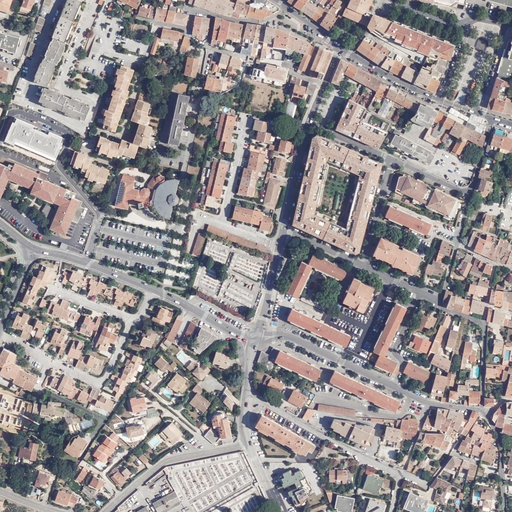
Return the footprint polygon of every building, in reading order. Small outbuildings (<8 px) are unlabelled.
[(0,0),(0,9),(9,12),(9,14),(15,16),(19,0),(0,0)] [(24,0),(22,6),(31,9),(32,7),(34,0),(24,0)] [(77,13),(82,0),(81,0),(66,0),(64,6),(62,5),(61,9),(63,10),(56,27),(54,26),(53,29),(56,31),(49,49),(48,48),(40,67),(38,66),(36,70),(38,71),(35,80),(48,85),(50,79),(57,63),(58,63),(62,55),(67,41),(66,41),(69,33),(77,13)] [(128,0),(127,3),(136,8),(140,1),(137,0),(128,0)] [(206,0),(204,8),(215,12),(217,0),(206,0)] [(217,0),(215,12),(219,13),(223,14),(228,2),(228,0),(217,0)] [(228,2),(223,14),(231,17),(231,16),(236,3),(228,0),(228,2)] [(239,1),(237,0),(236,0),(236,3),(231,16),(238,18),(240,13),(246,15),(249,5),(245,4),(245,3),(239,1)] [(266,0),(253,0),(253,3),(249,4),(249,5),(255,8),(262,11),(264,7),(266,0)] [(271,2),(266,0),(264,7),(268,9),(264,17),(280,9),(271,2)] [(297,0),(294,5),(300,9),(307,0),(306,0),(297,0)] [(302,11),(311,17),(317,8),(317,7),(319,3),(323,5),(320,3),(322,0),(321,0),(316,0),(314,5),(309,2),(307,0),(300,9),(302,11)] [(311,17),(320,24),(330,9),(330,8),(335,0),(331,0),(326,7),(323,5),(319,3),(317,7),(317,8),(311,17)] [(337,9),(341,11),(346,4),(339,0),(335,0),(330,8),(335,11),(337,9)] [(343,15),(367,26),(373,14),(367,11),(372,1),(371,1),(371,0),(350,0),(347,7),(346,6),(343,15)] [(434,0),(433,0),(433,3),(443,5),(464,9),(466,4),(458,3),(449,4),(434,0)] [(147,17),(154,18),(156,7),(152,6),(150,6),(145,4),(144,8),(149,9),(147,17)] [(255,8),(249,5),(246,15),(252,17),(255,8)] [(156,7),(154,18),(160,20),(162,9),(158,8),(159,6),(157,6),(157,7),(156,7)] [(178,8),(169,6),(168,10),(165,21),(173,23),(176,12),(177,12),(178,8)] [(138,15),(147,17),(149,9),(144,8),(140,7),(138,15)] [(268,9),(264,7),(262,11),(255,8),(252,17),(254,17),(259,19),(264,17),(268,9)] [(165,21),(168,10),(166,9),(162,9),(160,20),(165,21)] [(324,26),(329,30),(339,15),(330,9),(320,24),(324,26)] [(188,15),(184,14),(177,12),(176,12),(173,23),(182,25),(186,25),(188,15)] [(374,26),(378,16),(376,15),(374,14),(368,26),(370,29),(371,32),(374,26)] [(40,15),(36,29),(41,30),(46,17),(40,15)] [(192,35),(197,36),(197,33),(202,33),(207,34),(210,18),(195,16),(192,35)] [(219,32),(222,19),(215,17),(215,18),(215,19),(213,29),(219,32)] [(376,26),(371,32),(382,38),(383,36),(393,22),(383,18),(378,23),(376,26)] [(227,35),(230,21),(222,19),(219,32),(217,39),(225,41),(227,35)] [(243,24),(230,21),(227,35),(233,37),(240,39),(241,35),(243,24)] [(383,36),(382,38),(387,42),(389,39),(398,42),(404,44),(416,49),(430,53),(433,47),(443,52),(452,57),(456,45),(433,37),(393,22),(383,36)] [(250,39),(253,24),(247,24),(243,38),(250,39)] [(266,26),(257,24),(253,42),(257,43),(258,40),(263,41),(266,26)] [(279,28),(266,26),(263,41),(263,44),(263,45),(273,47),(273,46),(278,47),(286,49),(288,33),(279,28)] [(0,47),(16,52),(20,37),(1,31),(1,30),(0,29),(0,47)] [(170,40),(172,30),(163,29),(161,38),(162,38),(162,39),(155,37),(150,54),(155,55),(159,41),(167,43),(169,43),(170,40)] [(217,39),(219,32),(213,29),(212,37),(211,42),(216,44),(217,39)] [(183,33),(172,30),(170,40),(178,41),(179,38),(182,39),(183,33)] [(295,37),(288,33),(286,49),(285,54),(289,55),(294,49),(304,53),(306,54),(310,45),(311,43),(299,38),(295,37)] [(192,39),(185,35),(181,46),(181,48),(180,51),(185,53),(187,47),(189,48),(192,39)] [(364,39),(357,49),(368,57),(378,43),(367,35),(364,39)] [(364,39),(362,37),(354,47),(357,49),(364,39)] [(32,41),(27,54),(33,56),(37,43),(32,41)] [(384,46),(378,42),(378,43),(368,57),(374,60),(384,46)] [(250,43),(249,43),(248,46),(248,49),(241,48),(240,54),(248,55),(250,56),(252,47),(253,44),(250,44),(250,43)] [(306,54),(304,53),(297,72),(314,78),(315,77),(316,77),(320,78),(321,78),(332,51),(314,44),(314,46),(310,45),(306,54)] [(404,44),(401,49),(413,55),(414,53),(416,49),(404,44)] [(388,49),(384,46),(374,60),(382,66),(391,52),(393,51),(389,48),(388,49)] [(433,75),(438,64),(439,61),(440,59),(441,57),(443,52),(433,47),(430,53),(427,58),(424,65),(420,73),(414,83),(417,84),(427,89),(432,78),(433,75)] [(430,53),(416,49),(414,53),(427,58),(430,53)] [(391,52),(382,66),(390,70),(396,60),(395,60),(393,59),(394,57),(392,56),(394,54),(391,52)] [(450,61),(452,57),(443,52),(441,57),(450,61)] [(230,56),(222,53),(219,62),(227,65),(230,56)] [(414,53),(413,55),(411,58),(424,65),(427,58),(414,53)] [(185,73),(196,75),(199,58),(189,56),(185,73)] [(232,57),(228,70),(235,72),(237,68),(243,70),(245,64),(242,63),(242,62),(241,59),(239,59),(232,57)] [(396,60),(390,70),(398,74),(402,77),(407,65),(410,60),(405,57),(402,63),(396,59),(395,60),(396,60)] [(511,60),(504,58),(498,77),(511,82),(511,78),(511,60)] [(346,61),(342,59),(337,72),(339,73),(340,71),(346,61)] [(350,64),(346,61),(340,71),(339,73),(340,74),(343,76),(345,73),(350,64)] [(447,68),(448,66),(439,61),(438,64),(433,75),(438,78),(440,73),(444,75),(447,68)] [(242,79),(283,89),(287,69),(288,68),(277,66),(267,64),(266,66),(263,70),(255,68),(255,63),(246,62),(242,79)] [(359,68),(350,64),(345,73),(353,78),(359,68)] [(407,65),(402,77),(414,83),(420,73),(418,71),(418,70),(417,69),(417,68),(413,65),(412,67),(407,65)] [(107,115),(106,116),(120,120),(120,117),(125,102),(124,102),(125,101),(125,99),(126,99),(129,91),(127,90),(129,84),(130,82),(129,81),(130,78),(131,78),(134,70),(121,66),(120,69),(118,74),(117,77),(116,82),(115,86),(116,87),(115,90),(114,94),(113,94),(112,98),(110,103),(108,110),(107,115)] [(372,75),(359,68),(353,78),(358,80),(367,85),(372,75)] [(3,70),(0,69),(0,80),(2,81),(6,81),(9,72),(3,70)] [(342,80),(344,76),(343,76),(340,74),(336,82),(335,83),(339,85),(339,84),(340,83),(340,84),(342,80)] [(382,81),(372,75),(367,85),(378,91),(381,84),(382,81)] [(224,77),(223,77),(220,76),(219,79),(207,77),(205,87),(217,90),(219,84),(222,85),(224,80),(224,77)] [(294,76),(291,78),(290,83),(294,84),(293,88),(292,95),(303,98),(305,87),(298,85),(300,78),(294,76)] [(498,77),(497,77),(491,96),(506,100),(508,91),(511,82),(498,77)] [(432,78),(427,89),(436,93),(440,83),(432,78)] [(231,82),(224,80),(222,85),(222,89),(226,90),(227,84),(231,85),(231,83),(231,82)] [(312,95),(316,85),(308,82),(308,83),(307,83),(306,85),(307,85),(305,92),(312,95)] [(381,84),(378,91),(376,94),(368,109),(372,111),(379,97),(381,99),(383,96),(386,98),(387,96),(386,95),(390,89),(381,84)] [(86,119),(91,105),(83,101),(83,100),(80,98),(78,97),(76,99),(59,92),(60,90),(57,89),(54,88),(53,90),(46,87),(40,100),(86,119)] [(376,94),(366,88),(361,96),(358,103),(368,109),(376,94)] [(387,96),(386,98),(385,99),(390,102),(391,101),(394,103),(398,93),(390,89),(386,95),(387,96)] [(506,100),(503,111),(511,113),(511,102),(508,101),(509,98),(511,92),(508,91),(506,100)] [(188,105),(191,95),(179,92),(167,141),(179,144),(182,134),(184,134),(184,132),(184,129),(183,129),(187,109),(189,110),(190,108),(190,106),(188,105)] [(356,93),(355,94),(353,99),(352,100),(358,103),(361,96),(359,95),(356,100),(355,99),(358,94),(356,93)] [(407,97),(398,93),(394,103),(393,105),(401,109),(402,107),(407,97)] [(506,100),(491,96),(488,107),(503,111),(506,100)] [(415,102),(407,97),(402,107),(409,111),(411,108),(413,109),(411,112),(416,114),(421,104),(420,104),(415,102)] [(132,120),(134,121),(138,104),(149,107),(151,104),(142,101),(138,99),(137,105),(136,108),(136,109),(135,109),(135,111),(134,111),(132,120)] [(351,99),(350,99),(337,129),(346,133),(354,137),(380,149),(394,122),(386,119),(377,114),(372,111),(368,109),(358,103),(352,100),(351,99)] [(290,102),(285,117),(293,119),(297,105),(290,102)] [(130,142),(129,142),(128,147),(135,148),(138,149),(140,145),(144,146),(148,125),(145,124),(146,121),(148,116),(149,113),(148,112),(149,107),(138,104),(134,121),(140,123),(137,131),(138,132),(137,133),(137,134),(134,143),(132,142),(130,142)] [(416,114),(411,119),(413,121),(415,122),(424,126),(430,128),(439,111),(433,109),(426,106),(421,104),(416,114)] [(379,111),(377,114),(386,119),(387,117),(387,116),(388,114),(389,112),(384,110),(383,114),(379,111)] [(440,131),(448,116),(439,111),(430,128),(424,139),(433,144),(437,137),(440,131)] [(456,120),(459,115),(450,112),(449,114),(448,116),(456,120)] [(230,141),(236,117),(222,113),(216,138),(221,140),(219,149),(231,152),(234,143),(230,141)] [(120,120),(106,116),(106,118),(104,123),(103,127),(115,131),(118,122),(119,122),(120,120)] [(452,129),(456,120),(448,116),(440,131),(446,134),(447,132),(449,133),(450,133),(452,129)] [(265,132),(268,122),(255,119),(253,128),(258,130),(255,139),(268,142),(271,133),(265,132)] [(461,134),(465,125),(456,120),(452,129),(461,134)] [(424,126),(415,122),(414,124),(413,123),(410,131),(407,130),(405,134),(396,129),(387,145),(407,156),(408,154),(429,166),(436,153),(416,143),(415,142),(422,131),(424,126)] [(474,130),(476,127),(467,122),(465,125),(461,134),(470,139),(474,130)] [(148,125),(144,146),(147,147),(148,144),(150,139),(151,135),(150,135),(152,130),(153,127),(148,125)] [(459,138),(461,134),(452,129),(450,133),(459,138)] [(478,143),(482,134),(474,130),(470,139),(478,143)] [(501,147),(504,136),(492,133),(491,132),(489,139),(492,141),(490,145),(488,144),(488,145),(486,151),(487,151),(489,151),(491,144),(501,147)] [(486,136),(482,134),(478,143),(483,146),(486,136)] [(368,158),(355,152),(348,149),(343,147),(317,136),(313,138),(309,158),(297,214),(294,225),(299,227),(301,228),(331,242),(357,254),(359,253),(363,237),(375,192),(377,183),(382,164),(380,162),(380,163),(370,158),(368,158)] [(510,149),(511,140),(511,138),(504,136),(501,147),(500,151),(509,153),(510,149)] [(100,137),(98,142),(112,147),(124,152),(126,147),(128,147),(129,142),(126,141),(126,140),(122,139),(120,143),(112,140),(112,141),(110,140),(108,140),(109,139),(100,137)] [(454,151),(460,154),(467,142),(460,138),(453,150),(451,153),(453,154),(454,151)] [(285,150),(290,151),(292,142),(289,141),(283,140),(281,139),(280,143),(275,142),(275,145),(274,148),(275,148),(275,150),(278,151),(285,152),(285,150)] [(112,147),(98,142),(96,150),(100,151),(104,152),(108,153),(113,154),(117,155),(117,154),(118,152),(123,153),(124,154),(124,152),(112,147)] [(126,147),(124,152),(124,154),(126,154),(131,156),(132,156),(135,148),(128,147),(126,147)] [(261,171),(265,154),(251,150),(247,168),(244,167),(237,192),(252,196),(258,170),(261,171)] [(94,179),(97,180),(102,182),(106,183),(110,170),(101,167),(101,168),(99,167),(98,166),(90,163),(91,159),(87,157),(87,155),(82,154),(75,151),(71,164),(74,165),(80,167),(83,168),(82,170),(87,172),(86,174),(86,176),(89,177),(94,179)] [(286,159),(277,157),(276,159),(272,173),(280,175),(281,170),(284,170),(285,166),(283,166),(283,163),(286,163),(286,159)] [(214,160),(212,169),(210,177),(206,194),(203,193),(200,203),(213,206),(216,196),(220,197),(228,164),(214,160)] [(78,223),(84,208),(81,206),(83,202),(75,198),(77,194),(38,177),(39,174),(15,164),(14,166),(9,164),(8,167),(0,163),(0,197),(1,198),(9,179),(32,189),(30,195),(54,204),(56,209),(48,227),(66,234),(72,220),(78,223)] [(481,168),(479,174),(483,175),(487,177),(492,178),(493,173),(494,170),(492,169),(491,171),(481,168)] [(116,205),(128,208),(130,200),(139,202),(140,206),(144,205),(144,204),(151,203),(151,204),(155,203),(155,205),(155,206),(159,212),(159,213),(165,216),(165,217),(167,217),(170,218),(171,215),(174,204),(175,204),(179,202),(180,198),(177,194),(176,194),(179,182),(180,183),(180,180),(176,179),(175,178),(174,178),(168,180),(167,179),(167,180),(165,181),(165,176),(161,174),(159,175),(158,175),(156,174),(148,184),(151,185),(149,188),(148,188),(147,187),(145,187),(142,189),(141,190),(133,188),(134,181),(129,179),(130,175),(124,174),(123,178),(122,178),(116,205)] [(429,185),(408,175),(407,176),(404,174),(403,176),(402,175),(401,175),(400,176),(399,176),(395,191),(403,195),(404,192),(414,198),(413,200),(444,215),(451,219),(453,215),(455,216),(459,200),(456,199),(435,189),(428,186),(429,185)] [(483,175),(482,179),(479,189),(481,190),(489,192),(490,193),(493,182),(486,180),(487,177),(483,175)] [(274,206),(281,181),(272,178),(267,177),(265,181),(269,182),(263,204),(274,206)] [(42,213),(51,217),(55,210),(46,205),(42,213)] [(262,214),(262,212),(235,205),(232,217),(260,225),(259,229),(268,231),(272,217),(262,214)] [(385,217),(389,219),(403,225),(405,226),(410,214),(401,210),(398,209),(390,206),(385,217)] [(480,229),(486,231),(488,225),(490,226),(493,227),(494,223),(492,222),(493,215),(485,213),(480,229)] [(422,219),(410,214),(405,226),(410,228),(424,234),(427,236),(432,223),(426,221),(422,219)] [(261,251),(264,245),(257,242),(256,242),(231,233),(208,223),(207,230),(261,251)] [(468,245),(474,249),(479,237),(474,235),(475,231),(474,231),(468,245)] [(200,257),(205,235),(198,232),(191,254),(200,257)] [(481,253),(487,256),(494,237),(487,235),(485,239),(486,240),(481,253)] [(474,249),(481,253),(486,240),(485,239),(479,237),(474,249)] [(487,256),(492,259),(500,239),(494,237),(487,256)] [(394,263),(400,250),(398,249),(400,246),(381,238),(374,254),(373,256),(376,257),(389,263),(390,261),(394,263)] [(501,248),(504,240),(500,238),(500,239),(492,259),(497,260),(501,248)] [(440,251),(445,254),(449,255),(452,247),(449,245),(450,243),(443,240),(440,251)] [(510,243),(504,240),(501,248),(497,260),(500,262),(507,249),(508,249),(510,243)] [(402,251),(400,250),(393,265),(395,267),(397,267),(408,272),(409,271),(413,273),(421,256),(403,248),(402,251)] [(507,264),(511,251),(508,249),(507,249),(500,262),(507,264)] [(466,261),(470,263),(473,256),(467,254),(467,255),(464,260),(466,261)] [(324,273),(329,262),(322,259),(318,257),(313,256),(308,265),(313,267),(315,268),(324,273)] [(449,266),(449,264),(442,262),(443,258),(438,256),(436,262),(442,263),(447,265),(449,266)] [(472,266),(471,270),(476,272),(479,266),(482,260),(477,258),(473,266),(472,266)] [(441,267),(442,263),(436,262),(434,260),(432,265),(429,264),(426,273),(432,275),(433,273),(441,276),(442,276),(444,268),(443,268),(443,267),(442,266),(442,267),(441,267)] [(460,272),(467,277),(472,264),(470,263),(466,261),(465,264),(464,264),(460,272)] [(297,271),(295,276),(306,281),(311,270),(313,267),(308,265),(302,262),(299,267),(297,271)] [(347,270),(338,266),(334,264),(329,262),(324,273),(339,279),(343,281),(347,270)] [(484,269),(483,271),(491,274),(493,266),(486,263),(484,269)] [(476,272),(482,274),(483,271),(484,269),(479,266),(476,272)] [(42,284),(45,285),(48,286),(50,283),(54,284),(55,281),(49,278),(49,276),(50,277),(54,269),(48,267),(45,271),(42,270),(39,278),(35,277),(32,284),(36,286),(33,290),(31,295),(28,293),(24,301),(33,305),(35,299),(36,300),(42,287),(42,286),(41,285),(42,284)] [(324,273),(315,268),(315,269),(338,280),(339,279),(324,273)] [(312,270),(311,270),(306,281),(299,296),(300,296),(312,270)] [(81,278),(83,275),(75,271),(71,279),(76,282),(76,283),(83,286),(83,285),(90,289),(91,288),(93,288),(89,295),(93,297),(93,296),(97,297),(100,291),(102,291),(101,292),(109,295),(109,294),(117,298),(117,297),(119,298),(116,304),(119,306),(120,305),(123,306),(126,300),(128,301),(127,302),(135,305),(138,300),(133,297),(135,294),(127,290),(126,291),(119,287),(117,290),(112,288),(111,290),(107,288),(108,284),(100,281),(92,277),(91,280),(87,279),(86,280),(81,278)] [(68,272),(66,277),(63,281),(67,283),(72,274),(68,272)] [(249,293),(254,285),(236,274),(230,284),(228,283),(221,296),(247,311),(255,296),(249,293)] [(298,299),(299,296),(306,281),(295,276),(294,278),(293,281),(287,294),(298,299)] [(369,298),(370,296),(372,292),(374,287),(361,281),(361,280),(354,276),(350,285),(345,295),(343,301),(357,307),(356,308),(363,311),(367,303),(369,298)] [(475,293),(475,292),(476,285),(469,283),(467,290),(469,290),(469,292),(475,293)] [(475,292),(487,295),(488,288),(479,285),(476,285),(475,292)] [(444,306),(447,307),(449,301),(451,295),(452,293),(452,292),(446,290),(443,302),(443,303),(443,304),(444,306)] [(495,304),(501,306),(503,298),(504,291),(497,290),(495,304)] [(453,309),(462,312),(465,299),(458,297),(456,296),(454,303),(453,309)] [(511,307),(511,301),(508,300),(503,298),(501,306),(501,308),(508,310),(508,307),(511,307)] [(468,313),(470,314),(471,310),(470,310),(472,301),(465,299),(462,312),(468,313)] [(471,310),(483,313),(485,302),(473,299),(472,301),(470,310),(471,310)] [(70,316),(74,317),(76,311),(69,309),(69,310),(67,309),(70,302),(63,300),(60,306),(59,305),(59,304),(52,301),(49,307),(54,309),(52,313),(69,319),(70,316)] [(387,323),(384,329),(395,334),(401,321),(403,317),(407,310),(395,305),(395,306),(391,313),(390,315),(387,323)] [(168,315),(170,311),(162,307),(159,312),(161,312),(160,315),(159,316),(156,315),(153,320),(163,325),(165,320),(170,322),(172,317),(168,315)] [(493,322),(495,309),(489,308),(487,320),(489,321),(493,322)] [(305,329),(308,330),(313,318),(303,313),(299,311),(292,309),(287,321),(296,325),(297,323),(306,327),(305,329)] [(505,318),(506,314),(499,309),(495,309),(493,322),(503,324),(505,318)] [(25,327),(27,322),(30,314),(25,312),(24,314),(24,316),(19,314),(14,325),(19,327),(20,325),(25,327)] [(417,330),(421,331),(423,325),(430,328),(432,321),(435,323),(437,318),(431,315),(430,317),(427,315),(424,314),(417,330)] [(90,321),(90,319),(91,317),(86,315),(80,330),(90,334),(94,324),(95,323),(90,321)] [(168,339),(174,343),(185,322),(183,321),(185,317),(180,315),(168,339)] [(445,315),(441,324),(448,327),(451,317),(445,315)] [(334,327),(324,323),(320,321),(313,318),(308,330),(316,334),(317,332),(325,336),(325,338),(327,339),(328,337),(334,327)] [(38,334),(43,336),(48,326),(43,324),(44,321),(40,319),(36,328),(40,329),(39,331),(38,334)] [(101,343),(99,347),(106,350),(109,343),(107,342),(108,341),(115,343),(118,337),(111,334),(112,332),(114,333),(117,325),(108,321),(98,342),(101,343)] [(196,331),(198,325),(193,322),(181,346),(187,349),(196,331)] [(148,329),(156,333),(159,329),(149,324),(148,329)] [(448,327),(441,324),(426,360),(427,360),(434,364),(439,366),(449,371),(451,361),(434,352),(437,347),(439,341),(441,342),(448,327)] [(460,327),(457,326),(456,330),(451,329),(447,345),(455,347),(460,327)] [(346,348),(351,336),(344,332),(341,331),(334,327),(328,337),(336,341),(335,342),(346,348)] [(201,353),(220,337),(203,328),(194,348),(196,349),(196,350),(201,353)] [(25,329),(25,330),(23,335),(29,338),(32,332),(29,330),(25,329)] [(151,347),(155,339),(157,335),(155,334),(156,333),(148,329),(148,330),(147,334),(145,338),(142,337),(139,335),(135,344),(140,346),(140,345),(145,347),(146,345),(151,347)] [(378,340),(375,347),(373,352),(379,355),(385,358),(390,345),(391,342),(395,334),(384,329),(383,330),(380,337),(378,340)] [(58,343),(61,344),(65,336),(67,332),(63,330),(62,332),(62,334),(56,332),(52,342),(57,345),(58,343)] [(432,342),(416,335),(413,342),(411,341),(409,346),(427,353),(432,342)] [(504,340),(494,339),(493,344),(495,344),(493,351),(502,353),(504,340)] [(79,356),(80,353),(85,343),(80,340),(79,342),(79,344),(74,342),(69,353),(74,355),(75,354),(79,356)] [(466,342),(462,363),(461,368),(466,369),(467,358),(471,359),(471,356),(472,349),(474,343),(466,342)] [(32,391),(39,376),(32,373),(32,374),(26,372),(27,370),(13,363),(17,355),(3,349),(0,355),(0,358),(1,359),(0,360),(0,374),(13,381),(13,382),(32,391)] [(263,351),(259,363),(271,369),(278,353),(273,350),(271,354),(263,351)] [(288,353),(281,350),(275,363),(293,371),(295,372),(301,359),(291,355),(288,353)] [(112,389),(118,392),(120,388),(123,390),(127,382),(129,383),(133,375),(130,374),(132,369),(134,370),(137,366),(139,367),(143,360),(128,352),(126,355),(133,359),(132,360),(128,367),(126,366),(122,374),(123,374),(122,375),(116,373),(114,376),(113,375),(111,379),(116,381),(116,383),(115,383),(112,389)] [(221,353),(217,352),(214,362),(221,365),(221,366),(226,367),(229,357),(221,355),(221,353)] [(278,353),(271,369),(272,369),(275,363),(276,361),(280,353),(278,353)] [(91,354),(89,360),(87,362),(92,365),(91,366),(99,370),(102,363),(98,361),(99,358),(91,354)] [(393,372),(395,366),(397,363),(391,359),(387,358),(385,358),(379,355),(375,365),(392,374),(393,372)] [(172,372),(178,365),(175,361),(171,365),(162,356),(156,363),(162,369),(164,367),(167,370),(169,368),(172,372)] [(83,360),(80,358),(76,365),(83,368),(85,363),(86,362),(83,360)] [(301,359),(295,372),(316,382),(320,375),(321,373),(322,371),(314,366),(311,365),(301,359)] [(409,359),(409,360),(408,361),(431,371),(433,366),(432,365),(431,369),(409,359)] [(186,367),(188,369),(195,362),(193,360),(186,367)] [(404,371),(406,372),(410,374),(415,377),(418,378),(422,380),(426,382),(431,371),(408,361),(404,371)] [(195,362),(188,369),(201,380),(210,370),(203,364),(200,367),(195,362)] [(486,368),(485,376),(495,377),(496,372),(501,373),(502,366),(498,366),(498,364),(487,363),(486,368)] [(160,375),(153,369),(146,376),(152,382),(149,385),(152,387),(159,380),(158,378),(160,375)] [(325,375),(324,377),(331,380),(334,374),(323,369),(322,371),(321,373),(325,375)] [(335,371),(334,374),(331,380),(344,386),(355,391),(359,381),(350,377),(345,375),(335,371)] [(455,374),(449,372),(448,376),(446,383),(453,385),(455,379),(454,379),(455,374)] [(175,386),(180,390),(183,393),(188,387),(185,384),(187,381),(178,373),(168,385),(173,388),(175,386)] [(448,376),(437,373),(431,393),(436,394),(441,396),(443,396),(443,395),(446,383),(448,376)] [(86,402),(88,399),(90,394),(91,393),(79,387),(78,388),(73,385),(74,383),(71,382),(73,378),(65,374),(63,378),(61,377),(60,379),(55,376),(51,382),(56,384),(54,387),(70,394),(71,392),(75,394),(79,396),(78,398),(86,402)] [(285,384),(268,375),(264,383),(280,392),(285,384)] [(331,380),(330,382),(330,383),(343,389),(344,386),(331,380)] [(366,384),(359,381),(355,391),(363,394),(364,395),(372,399),(374,400),(378,390),(370,386),(366,384)] [(198,383),(193,389),(198,393),(190,402),(199,409),(200,408),(205,412),(212,403),(201,394),(205,390),(198,383)] [(458,391),(457,393),(469,395),(469,390),(469,385),(459,384),(458,388),(458,391)] [(91,395),(98,398),(101,392),(94,388),(91,395)] [(307,395),(295,388),(290,398),(303,405),(307,395)] [(387,393),(378,390),(374,400),(382,403),(381,407),(396,413),(400,400),(391,395),(387,393)] [(480,403),(481,391),(469,390),(470,402),(480,403)] [(234,403),(225,393),(221,398),(233,411),(234,403)] [(88,399),(97,403),(99,399),(97,399),(98,398),(91,395),(90,394),(88,399)] [(173,401),(181,403),(183,396),(175,394),(173,401)] [(99,399),(97,403),(96,405),(110,411),(113,406),(115,402),(105,397),(102,401),(100,400),(99,399)] [(140,409),(145,408),(148,407),(145,397),(138,399),(137,397),(131,398),(134,412),(141,411),(140,409)] [(381,407),(382,403),(374,400),(372,399),(371,403),(381,407)] [(28,400),(27,404),(25,417),(31,418),(32,413),(34,403),(28,400)] [(42,405),(40,415),(40,416),(45,417),(45,415),(51,416),(51,413),(65,416),(68,425),(73,424),(74,424),(78,423),(76,418),(73,419),(72,416),(71,417),(70,414),(71,412),(72,407),(64,406),(64,408),(60,407),(61,403),(56,402),(55,402),(49,401),(48,405),(45,405),(42,404),(42,405)] [(502,428),(504,421),(507,407),(508,405),(507,402),(502,404),(491,416),(496,424),(495,425),(502,428)] [(34,403),(32,413),(40,415),(42,405),(34,403)] [(319,404),(318,410),(355,416),(356,410),(319,404)] [(12,420),(11,423),(21,426),(25,413),(5,407),(3,418),(12,420)] [(442,422),(445,409),(438,407),(437,411),(435,419),(428,416),(425,422),(433,425),(440,428),(442,422)] [(309,408),(303,418),(310,419),(316,409),(309,408)] [(447,417),(450,409),(445,409),(442,422),(445,423),(447,417)] [(454,421),(457,412),(450,409),(447,417),(454,421)] [(464,426),(469,429),(475,419),(479,413),(473,410),(470,416),(468,420),(464,426)] [(91,418),(87,414),(86,414),(83,412),(81,413),(84,421),(91,418)] [(222,438),(232,436),(228,417),(225,418),(223,412),(215,414),(212,418),(214,426),(216,426),(216,430),(220,429),(222,438)] [(454,428),(458,430),(462,421),(463,418),(463,414),(457,412),(454,421),(453,427),(454,428)] [(314,443),(260,413),(254,424),(293,446),(304,452),(307,448),(310,450),(314,443)] [(449,425),(453,427),(454,421),(447,417),(445,423),(442,422),(440,428),(442,429),(447,430),(449,425)] [(458,430),(464,434),(465,434),(469,429),(464,426),(468,420),(463,418),(462,421),(458,430)] [(375,429),(368,426),(365,425),(361,424),(361,426),(350,421),(347,420),(346,422),(334,420),(331,428),(341,432),(342,431),(346,433),(346,434),(350,436),(350,435),(358,438),(358,440),(361,442),(361,441),(369,444),(373,435),(374,436),(375,429)] [(402,424),(403,420),(398,420),(398,425),(398,428),(388,426),(385,438),(399,441),(400,436),(405,437),(409,425),(402,424)] [(145,426),(144,421),(134,423),(135,426),(128,428),(130,438),(145,434),(143,426),(145,426)] [(511,423),(504,421),(502,428),(502,432),(511,435),(511,423)] [(431,430),(433,425),(425,422),(423,428),(431,430)] [(172,439),(171,440),(174,445),(184,435),(173,423),(162,434),(168,440),(170,438),(172,439)] [(480,441),(484,433),(486,429),(475,424),(471,429),(475,431),(473,435),(468,434),(468,435),(477,439),(480,441)] [(414,439),(419,427),(409,425),(405,437),(414,439)] [(218,433),(211,427),(204,435),(215,444),(220,438),(217,435),(218,433)] [(109,437),(115,442),(119,436),(113,432),(109,437)] [(420,432),(416,442),(422,444),(423,441),(434,444),(438,433),(421,432),(420,432)] [(492,435),(493,434),(488,432),(488,434),(484,433),(480,441),(484,442),(482,447),(485,448),(489,442),(492,435)] [(443,439),(446,433),(438,433),(434,444),(447,448),(449,441),(443,439)] [(472,453),(477,439),(468,435),(465,440),(463,439),(458,448),(465,451),(472,453)] [(81,452),(85,446),(87,442),(78,437),(77,440),(75,439),(72,444),(70,442),(64,452),(73,457),(74,456),(78,458),(82,453),(81,452)] [(114,449),(118,443),(115,442),(109,437),(103,446),(102,445),(95,455),(104,462),(108,456),(109,457),(111,458),(116,450),(115,450),(114,449)] [(484,442),(480,441),(477,439),(472,453),(482,455),(483,453),(485,448),(482,447),(484,442)] [(493,445),(489,442),(485,448),(483,453),(482,455),(481,457),(494,462),(498,449),(498,447),(493,445)] [(18,458),(23,459),(23,456),(30,457),(30,460),(35,461),(38,444),(30,443),(29,448),(20,447),(18,458)] [(147,464),(150,461),(145,454),(141,457),(147,464)] [(463,460),(455,455),(453,456),(445,466),(456,471),(459,464),(461,465),(463,460)] [(468,473),(471,462),(464,459),(463,460),(461,465),(462,465),(460,471),(466,473),(468,474),(468,473)] [(475,475),(477,465),(471,462),(468,473),(475,475)] [(80,466),(75,473),(79,476),(77,479),(81,482),(83,479),(84,479),(88,473),(87,472),(89,470),(85,467),(84,469),(80,466)] [(126,479),(117,467),(114,470),(114,471),(110,475),(119,486),(120,485),(126,479)] [(127,478),(133,473),(128,468),(123,473),(127,478)] [(307,492),(310,488),(308,484),(307,485),(304,477),(302,478),(298,469),(292,472),(293,473),(289,475),(287,470),(280,473),(282,476),(279,477),(281,481),(280,482),(282,487),(292,482),(295,487),(286,492),(287,495),(289,495),(291,500),(292,499),(295,504),(299,503),(300,499),(302,498),(302,497),(304,496),(304,495),(307,493),(307,492)] [(346,483),(346,479),(346,469),(337,469),(334,469),(329,469),(328,470),(328,474),(328,479),(334,479),(334,481),(335,481),(335,483),(346,483)] [(50,481),(51,476),(41,473),(36,486),(41,487),(42,484),(47,485),(49,480),(50,481)] [(380,485),(382,477),(370,473),(368,478),(366,477),(364,485),(370,486),(372,482),(380,485)] [(105,486),(107,482),(94,475),(89,486),(100,492),(103,485),(105,486)] [(384,478),(382,477),(380,485),(372,482),(370,486),(364,485),(363,487),(380,492),(384,478)] [(437,477),(430,485),(437,489),(434,500),(442,503),(444,504),(446,498),(445,498),(448,491),(449,492),(453,483),(450,482),(437,477)] [(494,488),(482,486),(481,492),(480,497),(492,499),(494,488)] [(159,511),(180,500),(175,490),(153,503),(157,511),(159,511)] [(77,504),(78,499),(72,495),(59,492),(56,501),(68,506),(69,502),(77,504)] [(405,505),(419,511),(422,502),(415,500),(416,494),(410,492),(405,505)] [(339,504),(340,495),(336,494),(333,507),(336,507),(336,510),(346,511),(350,511),(351,506),(339,504)] [(422,511),(424,511),(428,503),(429,499),(416,494),(415,500),(422,502),(419,511),(422,511)] [(353,498),(340,495),(339,504),(351,506),(353,498)] [(383,508),(384,502),(372,499),(370,506),(376,508),(377,507),(383,508)] [(384,511),(387,503),(384,502),(383,508),(377,507),(376,508),(370,506),(368,511),(381,511),(382,511),(384,511)]
